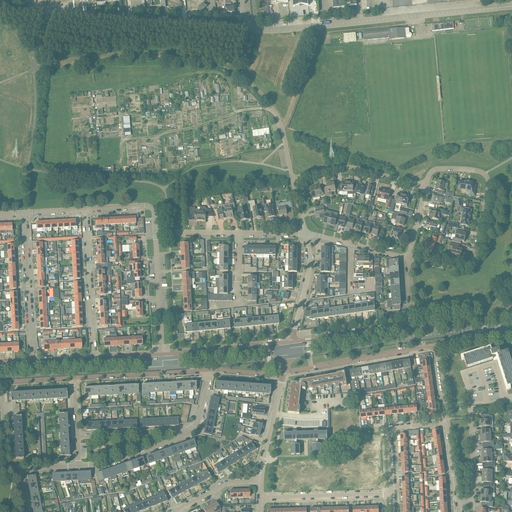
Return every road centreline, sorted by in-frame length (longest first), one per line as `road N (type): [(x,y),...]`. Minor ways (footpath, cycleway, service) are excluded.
road 1 (unclassified): [(511,5),(270,29),(13,11),(0,0)]
road 2 (residential): [(284,372),(435,345),(446,420)]
road 3 (secondary): [(290,356),(511,325)]
road 4 (secondary): [(511,314),(292,345)]
road 5 (residential): [(0,381),(209,369)]
road 6 (secondary): [(162,358),(0,367)]
road 7 (secondary): [(0,377),(162,368)]
road 8 (residential): [(407,258),(471,263),(484,174)]
road 9 (residential): [(93,358),(84,209)]
road 10 (residential): [(32,361),(25,212)]
road 11 (track): [(261,107),(121,140)]
road 12 (residential): [(425,184),(354,167),(292,178)]
road 13 (residential): [(293,341),(162,354)]
road 14 (secondary): [(292,345),(162,358)]
road 15 (residential): [(260,497),(390,493)]
road 16 (secondary): [(162,368),(290,356)]
road 17 (residential): [(162,354),(155,230)]
road 18 (residential): [(413,324),(293,341)]
road 19 (residential): [(390,493),(390,430),(446,420)]
